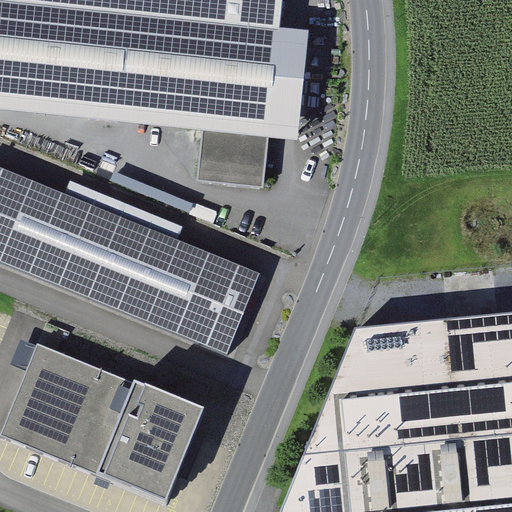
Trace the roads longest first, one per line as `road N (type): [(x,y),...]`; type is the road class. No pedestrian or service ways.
road 1 (tertiary): [(365,0),(365,126),(353,194),(229,511)]
road 2 (unknown): [(511,309),(327,329)]
